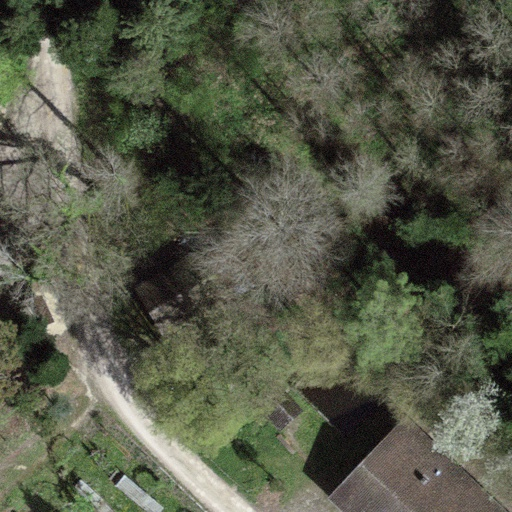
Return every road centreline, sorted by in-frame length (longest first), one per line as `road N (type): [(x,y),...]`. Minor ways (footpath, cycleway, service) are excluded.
road 1 (track): [(63,177),(100,350),(154,444),(222,511)]
road 2 (track): [(51,0),(63,177)]
